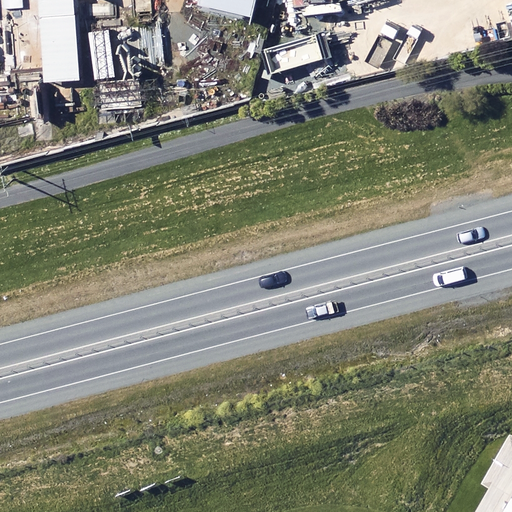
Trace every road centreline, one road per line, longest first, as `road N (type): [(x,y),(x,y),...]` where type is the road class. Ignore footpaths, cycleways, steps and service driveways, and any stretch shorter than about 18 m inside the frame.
road 1 (trunk): [(511,248),(0,383)]
road 2 (trunk): [(0,361),(511,228)]
